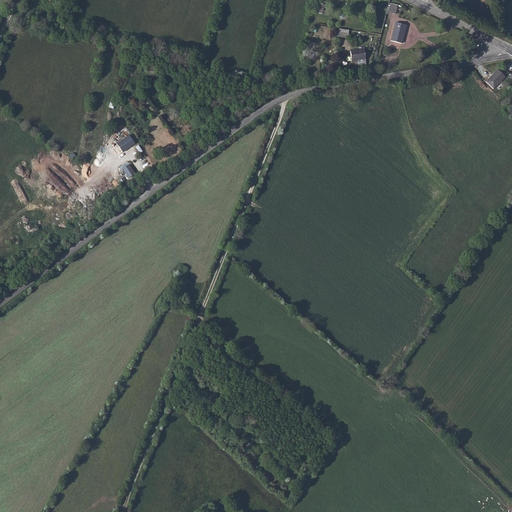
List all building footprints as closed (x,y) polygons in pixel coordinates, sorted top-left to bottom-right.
[(397,7),(390,5),(388,12),(396,14),(397,7)] [(406,25),(396,22),(391,41),(402,44),(406,25)] [(349,30),(339,29),(338,36),(348,38),(349,30)] [(364,49),(350,51),(352,61),(358,60),(358,65),(366,64),(364,49)] [(505,77),(498,69),(486,82),(493,89),(505,77)] [(141,124),(128,133),(134,142),(146,133),(141,124)] [(128,161),(120,166),(129,178),(137,173),(128,161)]
